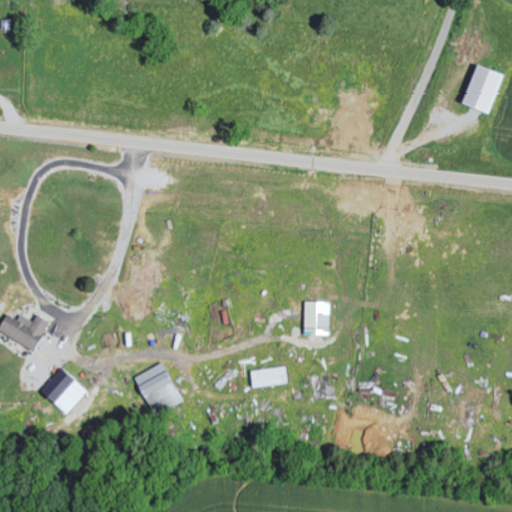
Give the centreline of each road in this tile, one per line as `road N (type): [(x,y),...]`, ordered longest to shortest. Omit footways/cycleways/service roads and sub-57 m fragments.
road 1 (secondary): [(0,128),(511,185)]
road 2 (residential): [(382,171),(454,0)]
